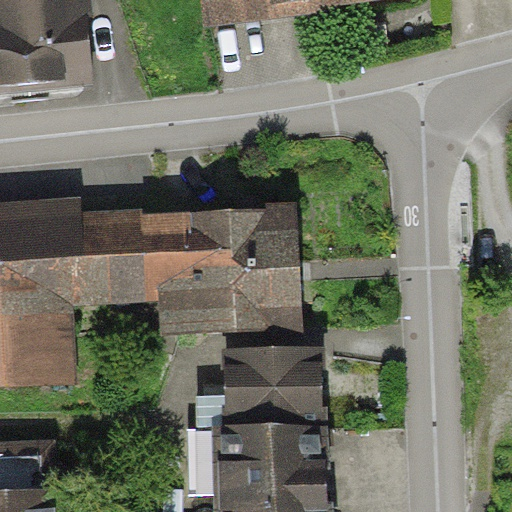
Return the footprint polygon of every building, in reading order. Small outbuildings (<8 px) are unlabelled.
[(0,0),(0,91),(93,82),(85,0),(0,0)] [(210,0),(212,16),(337,0),(210,0)] [(306,215),(0,223),(0,400),(84,398),(81,311),(169,308),(170,341),(309,337),(306,215)] [(348,354),(230,354),(231,431),(349,430),(348,354)] [(349,511),(349,430),(231,431),(231,511),(349,511)] [(61,511),(57,440),(0,443),(0,511),(61,511)]
